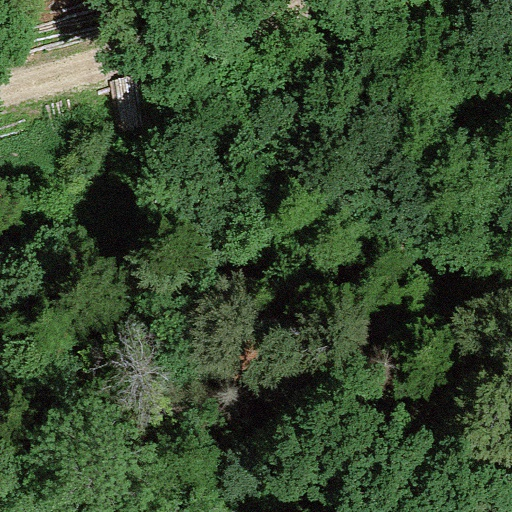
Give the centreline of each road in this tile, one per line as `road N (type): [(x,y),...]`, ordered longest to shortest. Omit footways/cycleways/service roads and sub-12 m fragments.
road 1 (track): [(511,291),(432,248),(310,231),(98,237),(13,200),(0,185)]
road 2 (track): [(0,96),(334,0)]
